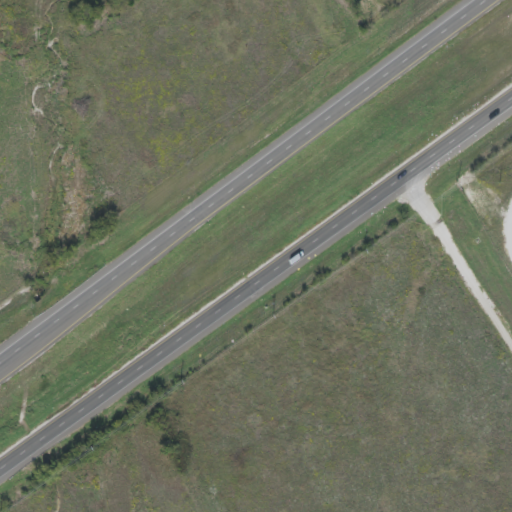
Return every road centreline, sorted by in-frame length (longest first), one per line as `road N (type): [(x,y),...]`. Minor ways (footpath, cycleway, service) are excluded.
road 1 (trunk): [(0,465),(511,95)]
road 2 (trunk): [(482,0),(0,359)]
